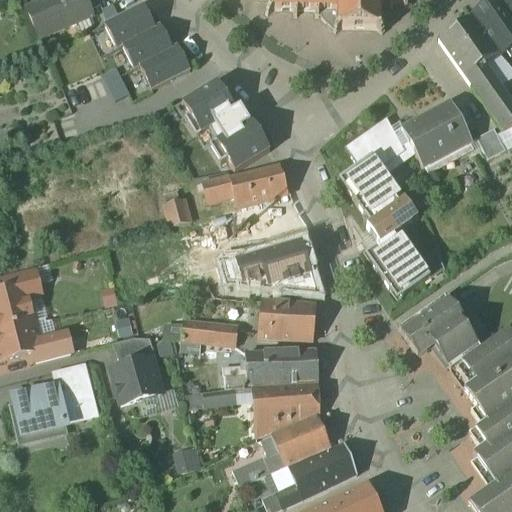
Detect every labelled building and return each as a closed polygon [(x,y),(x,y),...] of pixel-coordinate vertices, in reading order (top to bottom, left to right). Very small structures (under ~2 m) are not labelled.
[(84,0),(52,0),(27,11),(39,41),(92,18),(84,0)] [(242,0),(243,3),(271,3),(271,12),(265,17),(267,19),(268,19),(272,20),(294,20),(294,21),(297,21),(297,14),(316,14),(315,21),(318,21),(319,14),(338,15),(338,30),(333,35),(335,37),(341,32),(377,33),(382,38),(385,36),(379,30),(379,6),(389,6),(389,12),(392,12),(392,6),(402,6),(405,12),(408,11),(405,5),(409,0),(242,0)] [(511,0),(499,0),(472,20),(472,21),(498,58),(499,59),(502,62),(502,61),(497,55),(511,43),(511,0)] [(118,51),(123,48),(157,31),(145,7),(106,26),(118,51)] [(472,21),(438,44),(464,81),(498,58),(472,21)] [(134,70),(142,66),(174,50),(163,28),(157,31),(123,48),(134,70)] [(174,50),(142,66),(154,90),(192,71),(180,47),(174,50)] [(511,53),(502,61),(502,62),(511,73),(511,53)] [(511,107),(484,68),(499,59),(498,58),(464,81),(502,136),(511,131),(511,107)] [(110,105),(126,99),(115,72),(99,78),(110,105)] [(221,82),(186,104),(204,132),(239,109),(221,82)] [(450,108),(402,134),(415,158),(423,173),(471,147),(450,108)] [(219,139),(238,171),(272,151),(254,119),(219,139)] [(389,128),(363,146),(360,142),(345,153),(357,170),(372,160),(382,173),(403,158),(407,163),(415,158),(402,134),(395,138),(389,128)] [(511,131),(502,136),(497,139),(505,155),(511,151),(511,131)] [(494,134),(476,143),(488,165),(505,155),(497,139),(494,134)] [(404,205),(381,174),(382,173),(372,160),(357,170),(338,184),(370,229),(366,231),(379,249),(364,259),(397,305),(430,281),(421,267),(420,268),(399,238),(412,228),(417,224),(414,220),(415,220),(407,209),(404,205)] [(280,170),(230,183),(234,201),(237,212),(287,199),(280,170)] [(225,181),(202,187),(208,208),(234,201),(230,183),(225,181)] [(184,203),(163,209),(169,232),(191,226),(184,203)] [(290,209),(247,223),(251,237),(218,244),(218,247),(222,268),(234,266),(233,263),(258,258),(301,245),(290,209)] [(224,220),(212,224),(212,226),(216,237),(228,234),(224,220)] [(212,226),(175,236),(181,258),(218,247),(218,244),(216,237),(212,226)] [(311,246),(255,262),(234,266),(222,268),(221,268),(224,287),(228,290),(245,287),(244,279),(256,277),(256,296),(316,299),(316,268),(311,246)] [(35,272),(2,281),(6,295),(25,290),(25,291),(39,288),(35,272)] [(6,295),(0,296),(0,334),(34,325),(28,303),(42,299),(39,288),(25,291),(25,290),(6,295)] [(444,301),(399,333),(418,359),(432,349),(451,375),(461,368),(481,354),(444,301)] [(316,310),(261,305),(257,344),(313,346),(316,310)] [(129,336),(128,324),(114,325),(115,337),(129,336)] [(0,334),(0,364),(33,356),(41,354),(39,344),(34,325),(0,334)] [(239,334),(184,328),(182,345),(238,350),(239,334)] [(481,354),(461,368),(483,399),(471,407),(487,429),(511,411),(511,340),(508,335),(481,354)] [(64,346),(54,340),(39,344),(41,354),(33,356),(36,368),(71,359),(67,346),(64,346)] [(150,344),(133,343),(114,348),(120,371),(151,362),(152,364),(155,363),(150,344)] [(158,362),(172,358),(168,345),(154,349),(158,362)] [(317,355),(245,358),(246,363),(241,364),(242,373),(246,373),(246,380),(224,381),(225,395),(234,394),(245,393),(245,391),(319,387),(317,355)] [(120,371),(111,374),(121,410),(161,398),(152,364),(151,362),(120,371)] [(316,390),(254,393),(257,442),(318,418),(316,390)] [(56,391),(13,401),(22,440),(84,426),(79,405),(71,407),(68,397),(58,399),(56,391)] [(225,395),(202,398),(204,412),(236,408),(234,394),(225,395)] [(511,511),(511,411),(487,429),(496,442),(472,459),(494,490),(474,504),(479,511),(511,511)] [(317,421),(272,441),(272,442),(261,446),(267,461),(273,476),(330,452),(317,421)] [(344,449),(289,473),(295,489),(302,505),(356,480),(344,449)] [(193,452),(170,458),(176,479),(198,473),(193,452)] [(267,461),(232,476),(239,491),(273,476),(267,461)] [(295,489),(275,498),(281,511),(287,511),(302,505),(295,489)] [(376,511),(366,490),(318,511),(376,511)] [(281,511),(275,498),(262,504),(265,511),(281,511)]
